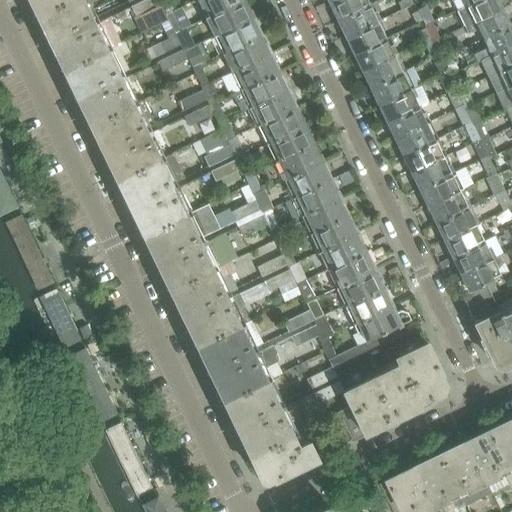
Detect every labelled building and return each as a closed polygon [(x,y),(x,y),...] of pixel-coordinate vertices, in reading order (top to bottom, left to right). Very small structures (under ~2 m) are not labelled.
[(67,0),(29,0),(37,15),(67,0)] [(94,25),(82,0),(67,0),(37,15),(64,70),(106,50),(117,44),(105,19),(94,25)] [(150,10),(145,0),(139,3),(144,13),(150,10)] [(155,7),(151,0),(144,0),(145,0),(150,10),(155,7)] [(242,0),(195,0),(200,9),(204,7),(208,16),(242,0)] [(243,22),(252,18),(242,0),(208,16),(213,26),(208,28),(213,37),(230,29),(230,31),(236,28),(238,23),(243,21),(243,22)] [(369,6),(365,0),(338,0),(330,4),(338,21),(369,6)] [(413,4),(410,0),(403,0),(397,3),(400,10),(413,4)] [(464,26),(500,9),(495,0),(475,0),(466,5),(467,6),(457,11),(464,26)] [(504,8),(511,3),(510,0),(509,0),(502,4),(504,8)] [(144,13),(139,3),(130,7),(135,17),(142,14),(144,13)] [(171,13),(166,3),(162,6),(166,15),(171,13)] [(167,20),(165,16),(160,5),(155,7),(150,10),(144,13),(142,14),(149,29),(160,24),(167,20)] [(430,17),(424,5),(416,9),(417,11),(422,21),(430,17)] [(366,27),(380,20),(377,12),(372,14),(369,6),(338,21),(346,38),(356,33),(355,31),(366,26),(366,27)] [(508,25),(500,9),(464,26),(467,33),(468,34),(478,29),(482,37),(508,25)] [(422,21),(417,11),(410,15),(415,24),(422,21)] [(181,30),(172,12),(171,13),(166,15),(165,16),(167,20),(171,28),(173,34),(181,30)] [(260,35),(252,18),(243,22),(243,21),(238,23),(236,28),(230,31),(230,29),(213,37),(217,46),(222,44),(225,52),(260,35)] [(167,20),(160,24),(164,31),(171,28),(167,20)] [(385,39),(381,31),(385,29),(380,20),(366,27),(366,26),(355,31),(356,33),(346,38),(354,55),(385,39)] [(439,39),(431,22),(423,25),(425,29),(429,39),(431,43),(437,40),(439,39)] [(463,67),(511,43),(511,33),(508,25),(482,37),(487,48),(473,55),(473,56),(461,62),(463,67)] [(171,28),(164,31),(167,39),(170,38),(175,36),(173,34),(171,28)] [(429,39),(425,29),(416,33),(420,43),(422,42),(429,39)] [(190,46),(183,31),(175,35),(176,35),(181,45),(183,50),(190,46)] [(181,45),(176,35),(175,36),(170,38),(174,48),(181,45)] [(261,58),(269,54),(260,35),(225,52),(230,62),(226,64),(230,73),(247,65),(248,67),(253,64),(255,59),(260,57),(261,58)] [(174,48),(170,38),(167,39),(164,41),(169,51),(174,48)] [(383,62),(397,55),(393,47),(389,49),(385,39),(354,55),(363,73),(373,68),(372,65),(382,60),(383,62)] [(437,56),(436,55),(431,43),(429,39),(422,42),(431,59),(437,56)] [(442,52),(437,40),(431,43),(436,55),(442,52)] [(169,51),(164,41),(158,44),(163,54),(169,51)] [(511,64),(511,43),(463,67),(464,68),(479,62),(487,77),(499,72),(511,64)] [(163,54),(158,44),(150,48),(155,57),(163,54)] [(209,60),(201,44),(184,52),(192,68),(209,60)] [(133,105),(106,50),(64,70),(90,125),(133,105)] [(187,59),(183,50),(177,53),(181,62),(186,60),(187,59)] [(181,62),(177,53),(171,56),(176,65),(181,62)] [(278,72),(269,54),(261,58),(260,57),(255,59),(253,64),(248,67),(247,65),(230,73),(235,83),(239,81),(243,89),(278,72)] [(401,72),(397,64),(401,62),(397,55),(383,62),(382,60),(372,65),(373,68),(363,73),(370,87),(401,72)] [(176,65),(171,56),(165,58),(170,68),(176,65)] [(445,73),(438,59),(437,56),(431,59),(439,76),(445,73)] [(170,68),(165,58),(157,62),(162,72),(170,68)] [(495,94),(511,85),(511,64),(499,72),(503,81),(488,89),(492,96),(495,94)] [(207,84),(199,66),(192,69),(200,87),(207,84)] [(278,94),(286,90),(278,72),(243,89),(248,98),(236,103),(240,113),(248,109),(264,101),(265,102),(270,100),(273,95),(278,93),(278,94)] [(399,95),(413,88),(409,80),(405,82),(401,72),(370,87),(379,107),(389,102),(388,99),(399,93),(399,95)] [(455,89),(452,82),(451,81),(448,75),(447,73),(434,80),(441,95),(446,93),(454,90),(455,89)] [(468,84),(464,76),(452,82),(455,89),(456,90),(468,84)] [(217,102),(208,84),(200,88),(201,91),(202,90),(207,100),(206,101),(208,105),(209,105),(217,102)] [(511,105),(511,85),(495,94),(503,110),(511,105)] [(417,107),(413,98),(417,96),(413,88),(399,95),(399,93),(388,99),(389,102),(379,107),(386,122),(417,107)] [(207,100),(202,90),(201,91),(196,93),(201,103),(206,101),(207,100)] [(295,108),(286,90),(278,94),(278,93),(273,95),(270,100),(265,102),(264,101),(248,109),(252,118),(256,116),(261,125),(295,108)] [(461,106),(455,92),(454,90),(446,93),(454,110),(461,106)] [(201,103),(196,93),(191,96),(196,106),(201,103)] [(196,106),(191,96),(185,98),(190,109),(196,106)] [(190,109),(185,98),(177,103),(181,113),(190,109)] [(145,130),(155,125),(143,101),(133,105),(90,125),(117,180),(160,160),(145,130)] [(225,120),(217,102),(209,105),(214,115),(218,123),(225,120)] [(214,115),(209,105),(208,105),(203,107),(208,117),(214,115)] [(511,126),(511,125),(511,105),(503,110),(503,111),(504,111),(511,126)] [(470,123),(464,109),(462,106),(461,106),(454,110),(462,127),(463,127),(470,123)] [(208,117),(203,107),(198,110),(202,120),(208,117)] [(416,128),(430,122),(426,114),(421,116),(417,107),(386,122),(395,140),(406,135),(404,132),(415,127),(416,128)] [(481,123),(473,107),(470,109),(469,107),(464,109),(470,123),(472,127),(480,123),(481,123)] [(296,130),(303,126),(295,108),(261,125),(265,134),(261,136),(265,144),(281,136),(282,138),(288,135),(290,131),(295,129),(296,130)] [(202,120),(198,110),(192,113),(197,123),(202,120)] [(197,123),(192,113),(183,117),(188,127),(197,123)] [(234,137),(225,120),(218,123),(225,141),(226,141),(234,137)] [(433,140),(429,132),(433,130),(430,122),(416,128),(415,127),(404,132),(406,135),(395,140),(403,155),(433,140)] [(479,140),(472,127),(470,123),(463,127),(471,144),(479,140)] [(487,138),(480,123),(472,127),(479,140),(479,141),(487,138)] [(312,144),(303,126),(296,130),(295,129),(290,131),(288,135),(282,138),(281,136),(265,144),(269,154),(273,152),(278,161),(312,144)] [(199,141),(206,156),(211,154),(217,151),(222,148),(227,146),(220,131),(199,141)] [(244,155),(235,138),(235,137),(234,137),(226,141),(228,145),(233,156),(235,159),(244,155)] [(496,155),(487,138),(479,141),(487,157),(488,159),(496,155)] [(432,161),(445,155),(442,147),(437,149),(433,140),(403,155),(411,174),(422,169),(420,165),(431,160),(432,161)] [(487,157),(479,141),(479,140),(471,144),(479,160),(487,157)] [(313,166),(321,162),(312,144),(278,161),(282,170),(278,172),(282,181),(299,173),(300,175),(305,172),(307,168),(313,165),(313,166)] [(233,156),(228,145),(227,146),(222,148),(227,158),(233,156)] [(227,158),(222,148),(217,151),(222,161),(227,158)] [(222,161),(217,151),(211,154),(216,164),(222,161)] [(171,184),(184,178),(172,154),(160,160),(117,180),(143,235),(186,214),(171,184)] [(216,164),(211,154),(206,156),(203,158),(207,167),(208,168),(216,164)] [(248,165),(244,155),(235,159),(235,160),(236,159),(240,169),(248,165)] [(449,174),(445,165),(450,163),(445,155),(432,161),(431,160),(420,165),(422,169),(411,174),(418,188),(449,174)] [(497,173),(492,161),(490,162),(488,159),(487,157),(479,160),(487,178),(495,174),(497,173)] [(240,169),(236,159),(235,160),(230,162),(235,172),(241,170),(240,169)] [(235,172),(230,162),(224,165),(229,175),(235,172)] [(329,180),(321,162),(313,166),(313,165),(307,168),(305,172),(300,175),(299,173),(282,181),(286,190),(291,188),(295,196),(329,180)] [(229,175),(224,165),(218,168),(223,178),(229,175)] [(223,178),(218,168),(210,172),(214,182),(223,178)] [(0,215),(18,207),(0,170),(0,215)] [(260,191),(251,173),(243,177),(252,195),(260,191)] [(448,195),(462,189),(458,180),(453,182),(449,174),(418,188),(427,207),(438,202),(436,199),(447,194),(448,195)] [(503,191),(496,175),(495,174),(487,178),(484,179),(493,196),(494,195),(503,191)] [(339,199),(329,180),(295,196),(300,206),(296,209),(300,217),(316,209),(317,211),(322,208),(325,203),(330,201),(331,202),(339,199)] [(466,208),(462,199),(466,197),(462,189),(448,195),(447,194),(436,199),(438,202),(427,207),(435,223),(466,208)] [(511,207),(504,192),(503,191),(494,195),(502,212),(511,207)] [(347,216),(339,199),(331,202),(330,201),(325,203),(322,208),(317,211),(316,209),(300,217),(304,226),(308,224),(313,233),(347,216)] [(260,210),(255,200),(250,203),(255,213),(260,210)] [(255,213),(250,203),(244,206),(249,216),(255,213)] [(249,216),(244,206),(238,209),(243,219),(249,216)] [(464,228),(478,222),(474,214),(470,216),(466,208),(435,223),(443,240),(453,235),(452,232),(463,227),(464,228)] [(243,219),(238,209),(230,213),(235,223),(243,219)] [(198,239),(209,234),(198,210),(186,215),(186,214),(143,235),(170,290),(213,270),(218,267),(206,242),(201,245),(198,239)] [(278,227),(270,210),(262,213),(263,215),(267,225),(270,231),(278,227)] [(36,290),(52,283),(20,215),(4,223),(36,290)] [(35,215),(26,220),(30,228),(39,224),(35,215)] [(267,225),(263,215),(257,218),(261,228),(267,225)] [(348,238),(356,234),(347,216),(313,233),(317,242),(313,244),(317,253),(333,245),(334,247),(340,244),(342,239),(347,237),(348,238)] [(261,228),(257,218),(251,220),(256,230),(261,228)] [(256,230),(251,220),(245,223),(250,233),(256,230)] [(481,240),(477,232),(482,230),(478,222),(464,228),(463,227),(452,232),(453,235),(443,240),(451,255),(481,240)] [(250,233),(245,223),(237,227),(241,237),(250,233)] [(287,246),(278,228),(279,228),(278,227),(270,231),(279,249),(286,246),(287,246)] [(365,253),(356,234),(348,238),(347,237),(342,239),(340,244),(334,247),(333,245),(317,253),(321,262),(325,260),(330,270),(365,253)] [(481,263),(494,256),(490,247),(486,249),(481,240),(451,255),(460,274),(470,269),(469,267),(480,261),(481,263)] [(294,264),(286,246),(279,249),(279,250),(282,255),(287,265),(288,267),(294,264)] [(366,274),(373,271),(365,253),(330,270),(335,279),(330,280),(335,289),(351,281),(352,283),(357,281),(359,276),(365,273),(366,274)] [(287,265),(282,255),(277,258),(282,268),(287,265)] [(498,265),(494,256),(481,263),(480,261),(469,267),(470,269),(460,274),(468,290),(492,281),(499,277),(494,267),(498,265)] [(282,268),(277,258),(271,260),(276,271),(282,268)] [(276,271),(271,260),(265,263),(270,273),(276,271)] [(270,273),(265,263),(256,268),(261,278),(270,273)] [(303,282),(294,264),(288,267),(289,270),(294,280),(296,285),(303,282)] [(239,324),(213,270),(170,290),(196,345),(239,324)] [(294,280),(289,270),(284,272),(289,283),(294,280)] [(382,288),(373,271),(366,274),(365,273),(359,276),(357,281),(352,283),(351,281),(335,289),(339,298),(343,296),(347,305),(382,288)] [(289,283),(284,272),(278,275),(283,285),(289,283)] [(283,285),(278,275),(272,278),(277,288),(283,285)] [(277,288),(272,278),(263,282),(268,292),(277,288)] [(303,282),(296,285),(295,285),(304,304),(305,303),(315,299),(316,298),(307,280),(303,282)] [(511,337),(503,319),(499,311),(498,312),(494,302),(500,298),(492,281),(468,290),(461,294),(475,323),(495,365),(502,368),(511,362),(511,337)] [(383,310),(391,307),(382,288),(347,305),(352,315),(348,317),(352,325),(368,317),(369,319),(374,316),(377,311),(383,308),(383,310)] [(64,348),(80,341),(55,290),(33,301),(48,333),(55,329),(64,348)] [(323,316),(315,299),(305,303),(309,310),(313,321),(321,317),(323,316)] [(399,324),(410,320),(406,312),(400,310),(394,313),(391,307),(383,310),(383,308),(377,311),(374,316),(369,319),(368,317),(352,325),(356,334),(360,332),(365,342),(335,356),(327,338),(319,342),(331,367),(332,367),(332,368),(404,334),(399,324)] [(313,321),(309,310),(303,313),(308,323),(313,321)] [(308,323),(303,313),(297,316),(302,326),(308,323)] [(511,315),(503,319),(511,337),(511,315)] [(302,326),(297,316),(291,319),(296,329),(302,326)] [(330,336),(321,318),(321,317),(313,321),(315,325),(320,335),(317,337),(319,342),(327,338),(330,336)] [(296,329),(291,319),(283,323),(288,333),(296,329)] [(266,379),(239,324),(196,345),(223,400),(266,379)] [(87,325),(79,329),(83,338),(91,334),(87,325)] [(320,335),(315,325),(310,328),(315,338),(317,337),(320,335)] [(315,338),(310,328),(304,331),(309,341),(315,338)] [(309,341),(304,331),(298,333),(303,344),(309,341)] [(303,344),(298,333),(290,338),(295,348),(303,344)] [(95,341),(86,346),(90,354),(99,349),(95,341)] [(441,374),(426,343),(406,352),(410,360),(402,364),(399,359),(398,360),(419,404),(442,393),(445,385),(439,374),(441,374)] [(101,423),(116,416),(83,347),(68,355),(101,423)] [(421,407),(419,404),(398,360),(396,361),(398,365),(390,370),(392,374),(377,381),(375,377),(369,379),(371,384),(357,391),(355,386),(344,392),(343,392),(350,407),(364,434),(421,407)] [(303,363),(293,368),(297,376),(306,371),(303,363)] [(335,374),(332,368),(332,367),(331,367),(326,370),(331,380),(337,377),(335,374)] [(331,380),(326,370),(320,373),(325,383),(331,380)] [(325,383),(320,373),(314,376),(319,386),(325,383)] [(319,386),(314,376),(306,380),(310,390),(319,386)] [(293,435),(266,379),(223,400),(250,456),(293,435)] [(344,392),(339,382),(333,384),(338,395),(343,392),(344,392)] [(338,395),(333,384),(327,387),(332,397),(338,395)] [(332,397),(327,387),(321,390),(326,400),(332,397)] [(326,400),(321,390),(312,394),(317,405),(326,400)] [(364,434),(350,407),(325,419),(333,435),(336,433),(342,445),(364,434)] [(511,420),(493,430),(511,467),(511,420)] [(137,498),(153,490),(120,424),(104,431),(102,434),(133,497),(137,498)] [(511,467),(493,430),(442,455),(460,492),(469,488),(471,492),(480,487),(487,500),(494,497),(488,484),(505,475),(503,471),(511,467)] [(316,458),(308,443),(299,447),(293,435),(250,456),(260,477),(267,480),(273,477),(274,478),(316,458)] [(460,492),(442,455),(390,480),(395,490),(400,500),(405,510),(405,511),(429,511),(453,500),(451,497),(460,492)] [(163,475),(153,479),(157,488),(167,483),(163,475)] [(395,490),(390,480),(381,484),(386,494),(395,490)] [(400,500),(395,490),(386,494),(391,504),(400,500)] [(143,511),(163,511),(157,498),(140,506),(143,511)] [(401,511),(405,510),(400,500),(391,504),(394,511),(401,511)]
